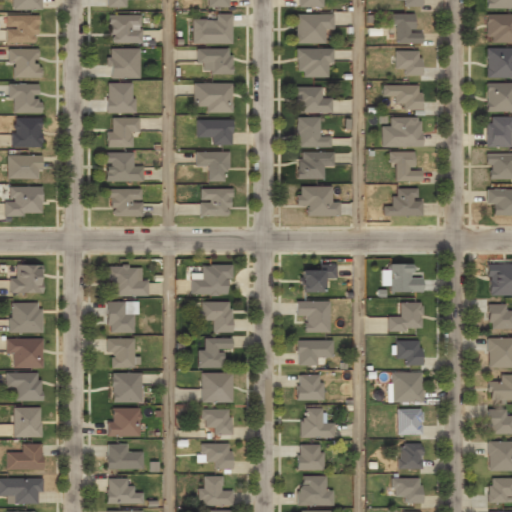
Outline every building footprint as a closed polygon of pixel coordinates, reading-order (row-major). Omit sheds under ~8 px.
[(38,0),(8,0),(8,11),(38,11),(38,0)] [(123,8),(123,0),(103,0),(103,8),(123,8)] [(293,0),(293,8),(320,8),(320,0),(293,0)] [(511,0),(483,0),(483,8),(511,8),(511,0)] [(387,13),(387,43),(418,43),(418,32),(411,32),(411,13),(387,13)] [(229,43),(229,14),(210,14),(210,19),(189,19),(189,43),(229,43)] [(293,43),(322,43),(322,29),(331,29),(331,14),(293,14),(293,43)] [(511,14),(483,14),(483,42),(511,42),(511,14)] [(139,44),(139,15),(107,15),(107,44),(139,44)] [(35,16),(3,16),(3,44),(35,44),(35,16)] [(195,73),(229,73),(229,48),(195,48),(195,73)] [(329,48),(294,48),(294,76),(329,75),(329,48)] [(483,78),(511,78),(511,48),(483,48),(483,78)] [(137,78),(137,49),(106,49),(106,78),(137,78)] [(37,50),(8,50),(8,78),(37,78),(37,50)] [(401,76),(419,76),(419,50),(392,50),(392,69),(401,69),(401,76)] [(104,113),(132,113),(132,83),(104,83),(104,113)] [(230,83),(191,83),(191,107),(200,107),(200,112),(230,112),(230,83)] [(7,84),(7,112),(38,112),(38,84),(7,84)] [(483,112),(511,112),(511,84),(483,84),(483,112)] [(318,86),(293,86),(293,112),(328,112),(328,98),(318,98),(318,86)] [(417,109),(417,86),(379,86),(379,97),(392,97),(392,109),(417,109)] [(317,117),(294,117),(294,146),(327,146),(327,137),(317,137),(317,117)] [(38,118),(9,118),(9,148),(38,148),(38,118)] [(105,148),(129,148),(129,135),(136,135),(136,118),(105,118),(105,148)] [(418,147),(418,118),(387,118),(387,127),(378,127),(378,147),(418,147)] [(510,147),(510,118),(484,118),(484,147),(510,147)] [(208,144),(230,144),(230,120),(192,120),(192,137),(208,137),(208,144)] [(192,169),(203,169),(203,180),(225,180),(225,151),(192,151),(192,169)] [(329,167),(329,151),(294,151),(294,179),(321,179),(321,167),(329,167)] [(411,153),(389,153),(389,182),(417,182),(417,170),(411,170),(411,153)] [(140,182),(140,167),(131,167),(131,154),(103,154),(103,182),(140,182)] [(485,180),(511,180),(511,154),(485,154),(485,180)] [(5,156),(5,179),(38,179),(38,156),(5,156)] [(304,216),(336,216),(336,203),(328,203),(328,187),(294,187),(294,206),(304,206),(304,216)] [(8,203),(1,203),(1,216),(39,216),(39,188),(8,188),(8,203)] [(197,215),(228,215),(228,188),(197,188),(197,215)] [(419,216),(419,201),(414,201),(414,189),(390,189),(390,206),(380,206),(380,216),(419,216)] [(139,217),(139,190),(107,190),(107,217),(139,217)] [(483,205),(491,205),(491,216),(511,216),(511,191),(483,191),(483,205)] [(321,291),(321,279),(332,279),(332,264),(316,264),(316,270),(299,270),(299,291),(321,291)] [(511,264),(485,264),(485,296),(511,296),(511,264)] [(227,265),(198,266),(199,277),(189,277),(189,292),(228,292),(227,265)] [(39,293),(39,266),(6,266),(6,293),(39,293)] [(419,291),(419,278),(409,278),(408,266),(378,266),(379,292),(419,291)] [(103,284),(110,284),(110,297),(145,297),(145,281),(139,281),(139,268),(103,268),(103,284)] [(326,301),(293,301),(293,316),(303,316),(303,332),(326,332),(326,301)] [(131,333),(131,315),(122,315),(122,302),(104,302),(104,333),(131,333)] [(209,332),(229,332),(229,302),(197,302),(197,320),(209,320),(209,332)] [(419,303),(397,303),(397,317),(385,317),(385,330),(419,330),(419,303)] [(39,333),(39,304),(6,304),(6,333),(39,333)] [(504,304),(485,304),(485,328),(511,328),(511,310),(504,310),(504,304)] [(133,338),(105,338),(105,367),(133,367),(133,338)] [(195,349),(195,367),(219,367),(219,349),(228,349),(228,338),(203,338),(203,349),(195,349)] [(511,338),(484,338),(484,367),(511,367),(511,338)] [(40,339),(4,339),(4,356),(10,356),(10,369),(40,369),(40,339)] [(294,340),(294,365),(315,364),(315,356),(329,356),(329,340),(294,340)] [(419,364),(419,341),(390,341),(390,364),(419,364)] [(230,372),(198,372),(198,402),(230,402),(230,372)] [(138,402),(138,373),(109,373),(109,402),(138,402)] [(419,373),(387,373),(387,403),(419,403),(419,373)] [(38,401),(38,374),(2,374),(2,390),(13,390),(13,401),(38,401)] [(294,400),(320,400),(320,375),(294,375),(294,400)] [(497,382),(485,382),(485,400),(511,400),(511,375),(497,375),(497,382)] [(38,437),(38,408),(11,408),(11,437),(38,437)] [(137,435),(137,408),(105,408),(105,435),(137,435)] [(321,408),(299,408),(299,438),(331,438),(331,421),(321,421),(321,408)] [(197,409),(197,427),(209,427),(209,434),(229,434),(229,409),(197,409)] [(394,409),(394,436),(419,436),(419,409),(394,409)] [(511,411),(485,411),(485,434),(511,434),(511,411)] [(511,442),(484,442),(484,471),(511,471),(511,442)] [(39,470),(39,444),(19,444),(19,453),(3,453),(3,470),(39,470)] [(125,444),(104,444),(104,470),(140,470),(140,452),(125,452),(125,444)] [(209,469),(228,469),(228,444),(197,444),(197,461),(209,461),(209,469)] [(294,470),(321,470),(321,445),(294,445),(294,470)] [(419,445),(395,445),(395,470),(419,470),(419,445)] [(294,505),(329,505),(329,489),(323,489),(323,476),(294,476),(294,505)] [(195,487),(195,506),(230,506),(230,491),(219,491),(219,477),(200,477),(200,487),(195,487)] [(0,497),(3,497),(3,504),(38,504),(38,479),(0,479),(0,497)] [(104,504),(139,504),(139,493),(127,493),(127,479),(104,479),(104,504)] [(399,497),(399,505),(418,505),(418,479),(388,479),(388,497),(399,497)] [(511,479),(485,479),(485,504),(511,504),(511,479)]
